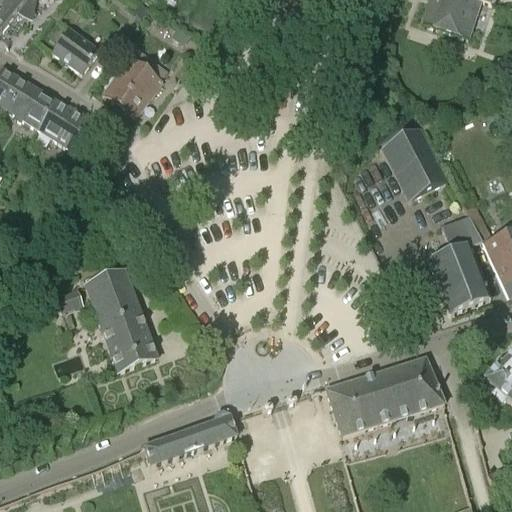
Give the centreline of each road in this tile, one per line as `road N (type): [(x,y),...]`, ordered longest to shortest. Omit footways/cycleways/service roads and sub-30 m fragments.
road 1 (residential): [(0,60),(100,124),(232,356),(272,390)]
road 2 (tertiary): [(0,492),(272,390)]
road 3 (residential): [(484,511),(436,343)]
road 4 (tertiary): [(272,390),(436,343)]
